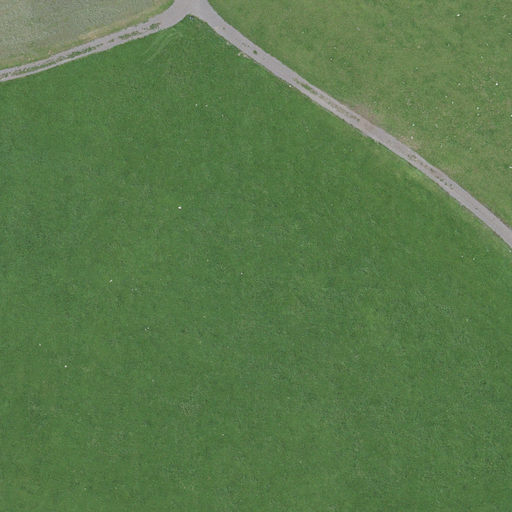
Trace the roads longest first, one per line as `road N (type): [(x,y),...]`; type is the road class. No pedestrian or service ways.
road 1 (track): [(190,0),(338,122),(511,244)]
road 2 (track): [(0,80),(146,29),(190,0)]
